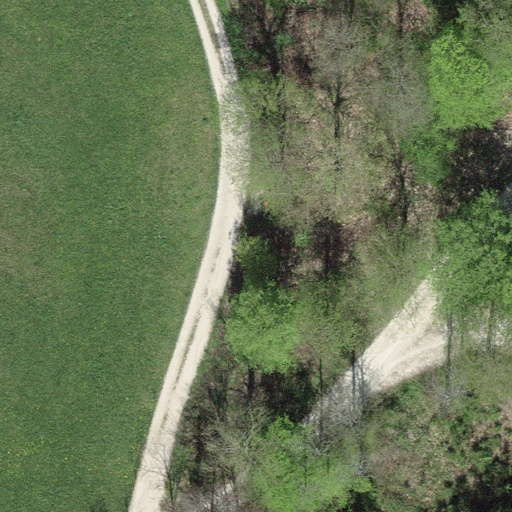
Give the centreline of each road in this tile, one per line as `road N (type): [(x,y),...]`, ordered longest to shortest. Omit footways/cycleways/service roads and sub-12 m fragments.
road 1 (track): [(198,0),(232,120),(229,200),(135,511)]
road 2 (track): [(511,208),(368,367),(213,511)]
road 3 (track): [(368,367),(511,323)]
